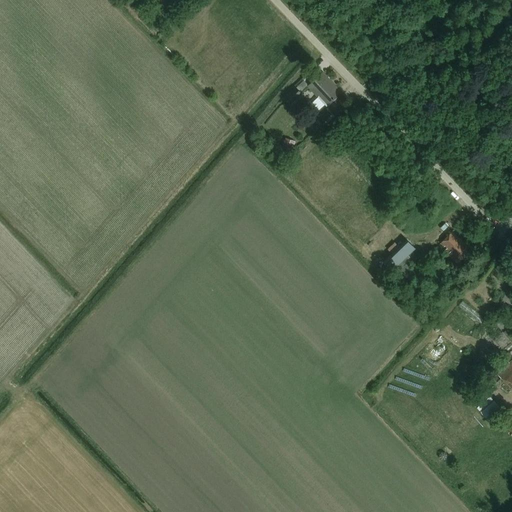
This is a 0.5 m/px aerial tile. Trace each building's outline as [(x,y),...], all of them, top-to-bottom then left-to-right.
[(247,0),(223,0),(239,15),(248,5),(246,2),(247,0)] [(248,29),(266,47),(279,35),(273,27),(270,29),(260,18),(248,29)] [(251,90),(279,61),(269,49),(241,77),(251,90)] [(339,90),(322,72),(307,86),(326,106),(338,95),(336,93),(339,90)] [(290,105),(301,93),(295,87),(283,98),(290,105)] [(291,152),(295,141),(285,138),(281,149),(291,152)] [(465,251),(468,248),(452,232),(440,243),(450,254),(449,255),(457,263),(467,253),(465,251)] [(392,270),(393,269),(402,260),(415,248),(405,238),(382,260),(392,270)] [(402,260),(393,269),(399,275),(408,284),(417,275),(402,260)] [(509,362),(496,374),(508,386),(511,382),(511,360),(509,363),(509,362)] [(489,422),(502,410),(490,396),(477,408),(489,422)]
